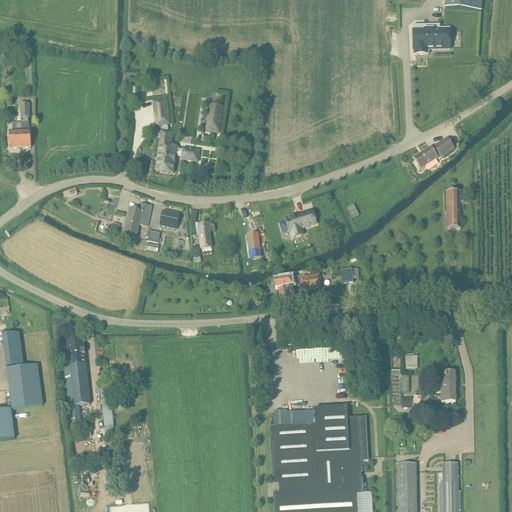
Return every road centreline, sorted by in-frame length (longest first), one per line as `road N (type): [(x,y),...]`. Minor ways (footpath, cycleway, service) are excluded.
road 1 (unclassified): [(511,85),(409,145),(314,184),(193,202),(123,183),(80,182),(56,187),(0,224)]
road 2 (residential): [(0,270),(103,320),(260,321),(455,297)]
road 3 (unknown): [(455,297),(463,420),(454,438),(431,447)]
